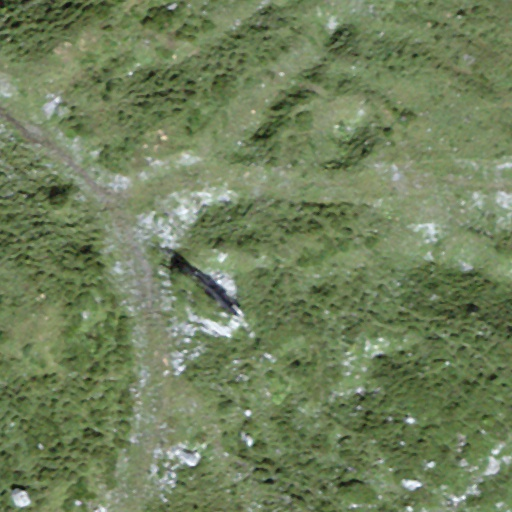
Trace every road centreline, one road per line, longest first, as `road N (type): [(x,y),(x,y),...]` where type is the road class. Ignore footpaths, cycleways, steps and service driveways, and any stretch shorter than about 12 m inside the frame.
road 1 (track): [(0,108),(101,190),(127,230),(145,300),(153,417),(133,511)]
road 2 (track): [(114,210),(194,175),(338,189),(401,167),(511,176)]
